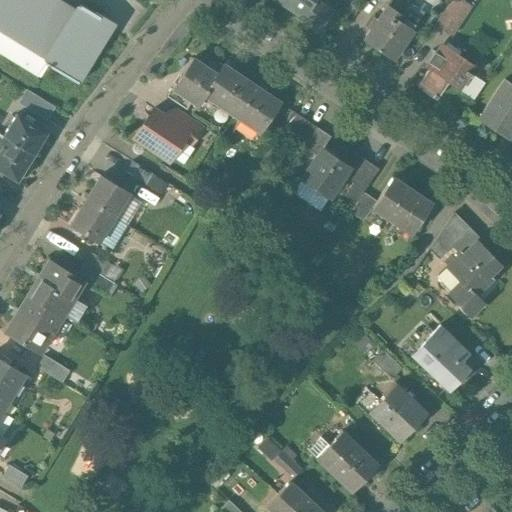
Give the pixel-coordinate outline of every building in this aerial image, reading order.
[(80,4),(76,11),(57,0),(0,0),(0,52),(40,77),(48,65),(77,83),(111,29),(97,21),(100,16),(80,4)] [(278,0),(319,28),(331,11),(314,0),(278,0)] [(466,0),(453,0),(449,3),(436,23),(452,34),(472,4),(466,0)] [(371,28),(364,39),(392,58),(412,28),(400,20),(403,14),(387,3),(378,18),(374,16),(367,26),(371,28)] [(446,45),(419,85),(437,97),(448,80),(459,87),(469,72),(471,74),(473,72),(469,70),(474,64),(446,45)] [(204,95),(216,73),(193,58),(172,88),(197,105),(204,95)] [(216,73),(204,95),(235,116),(255,85),(223,63),(216,73)] [(511,129),(511,81),(506,77),(479,116),(508,136),(511,129)] [(280,101),(255,85),(235,116),(259,132),(280,101)] [(153,108),(134,137),(150,148),(151,148),(169,160),(184,137),(188,132),(171,120),(153,108)] [(203,126),(178,109),(171,120),(188,132),(184,137),(191,142),(203,126)] [(317,128),(292,111),(279,130),(304,147),(317,128)] [(45,135),(16,116),(3,136),(33,154),(45,135)] [(330,136),(317,128),(304,147),(316,155),(321,148),(323,148),(330,136)] [(33,154),(3,136),(0,141),(0,172),(16,182),(33,154)] [(323,148),(321,148),(316,155),(301,179),(328,198),(342,176),(349,166),(348,165),(323,148)] [(356,154),(348,165),(349,166),(342,176),(353,183),(345,194),(356,202),(363,192),(379,168),(356,154)] [(153,173),(134,162),(126,174),(145,186),(153,173)] [(128,194),(99,176),(85,200),(114,218),(128,194)] [(431,203),(392,177),(376,201),(372,207),(405,229),(411,220),(417,224),(431,203)] [(376,201),(363,192),(356,202),(350,212),(363,221),(372,207),(376,201)] [(114,218),(85,200),(69,226),(98,244),(114,218)] [(479,239),(453,213),(429,249),(438,258),(451,245),(459,253),(460,252),(462,254),(476,240),(477,240),(479,239)] [(476,240),(462,254),(460,252),(459,253),(447,265),(457,275),(456,275),(461,281),(448,293),(470,315),(483,302),(476,295),(471,290),(499,263),(477,240),(476,240)] [(111,266),(90,254),(84,265),(104,277),(111,266)] [(77,276),(48,259),(26,295),(62,317),(83,282),(84,281),(77,276)] [(104,277),(84,265),(77,276),(84,281),(83,282),(106,296),(114,283),(104,277)] [(62,317),(26,295),(4,331),(39,353),(62,317)] [(468,350),(441,324),(412,354),(448,388),(468,366),(460,359),(468,350)] [(402,367),(383,349),(372,360),(391,378),(402,367)] [(70,370),(44,355),(36,367),(62,383),(70,370)] [(25,375),(0,359),(0,410),(2,412),(25,375)] [(395,383),(369,410),(400,439),(425,413),(414,401),(395,383)] [(376,464),(342,431),(328,445),(320,437),(308,449),(316,457),(316,458),(351,491),(376,464)] [(300,469),(281,450),(272,459),(292,478),(300,469)] [(27,476),(8,465),(1,476),(20,487),(27,476)] [(321,511),(288,481),(266,504),(273,511),(321,511)] [(241,511),(230,501),(219,511),(241,511)]
